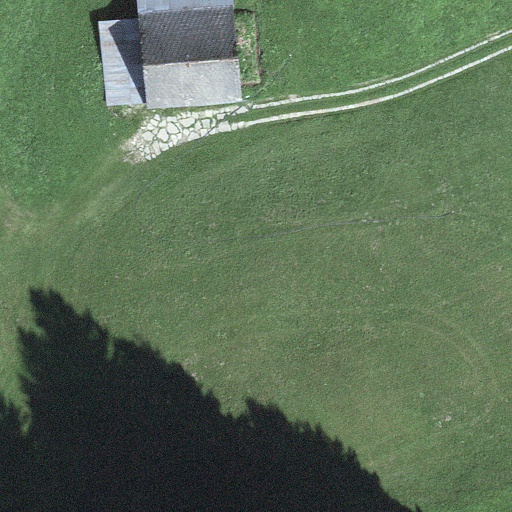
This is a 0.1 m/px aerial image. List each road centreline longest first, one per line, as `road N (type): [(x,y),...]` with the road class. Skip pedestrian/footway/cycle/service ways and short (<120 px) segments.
road 1 (track): [(511,38),(417,82),(357,99),(148,140)]
road 2 (track): [(0,194),(31,216),(84,202),(148,140)]
